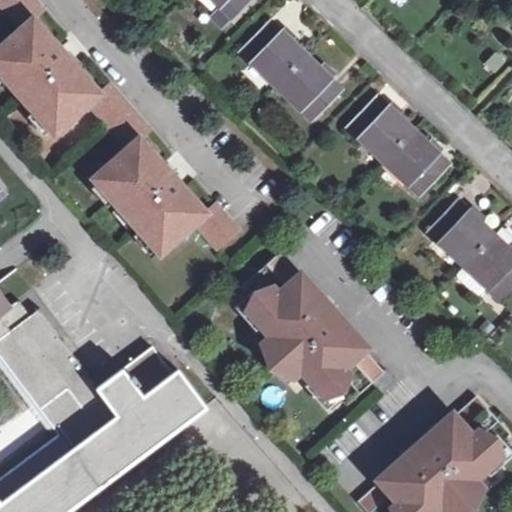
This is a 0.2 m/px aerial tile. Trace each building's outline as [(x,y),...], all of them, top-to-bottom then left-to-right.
[(162,164),(138,139),(149,129),(111,84),(100,94),(76,68),(74,69),(53,46),(55,44),(33,19),(44,8),(36,0),(0,0),(0,3),(23,28),(11,39),(13,42),(0,54),(0,70),(55,131),(74,113),(76,115),(88,105),(127,148),(115,159),(118,162),(96,181),(158,251),(180,232),(182,234),(194,224),(216,249),(238,229),(216,205),(206,214),(182,188),(181,190),(160,166),(162,164)] [(212,0),(231,18),(248,0),(212,0)] [(270,21),(239,52),(275,88),(306,55),(270,21)] [(306,55),(275,88),(311,122),(343,90),(306,55)] [(377,96),(346,128),(383,163),(414,130),(377,96)] [(414,130),(383,163),(419,196),(451,164),(414,130)] [(0,313),(9,307),(0,295),(0,197),(5,194),(0,187),(0,313)] [(457,200),(426,232),(463,267),(494,234),(457,200)] [(511,250),(494,234),(463,267),(487,289),(500,302),(511,289),(511,250)] [(299,276),(279,254),(241,288),(245,292),(233,302),(247,318),(251,315),(271,337),(265,343),(282,363),(294,377),(301,371),(321,394),(320,394),(317,398),(331,413),(343,403),(346,407),(386,370),(340,319),(301,274),(299,276)] [(480,296),(487,289),(463,267),(457,274),(457,278),(476,296),(480,296)] [(9,307),(0,313),(0,358),(58,436),(0,479),(0,501),(1,503),(0,503),(0,511),(62,511),(204,406),(177,370),(172,374),(152,347),(98,388),(53,328),(44,334),(30,315),(18,299),(9,307)] [(44,334),(53,328),(39,308),(30,315),(44,334)] [(282,363),(265,343),(271,367),(282,363)] [(380,482),(358,502),(367,511),(439,511),(441,510),(442,511),(451,511),(464,501),(481,486),(476,480),(497,460),(502,464),(511,454),(511,444),(507,438),(511,434),(474,395),(412,450),(378,480),(380,482)] [(472,511),(464,501),(451,511),(472,511)]
